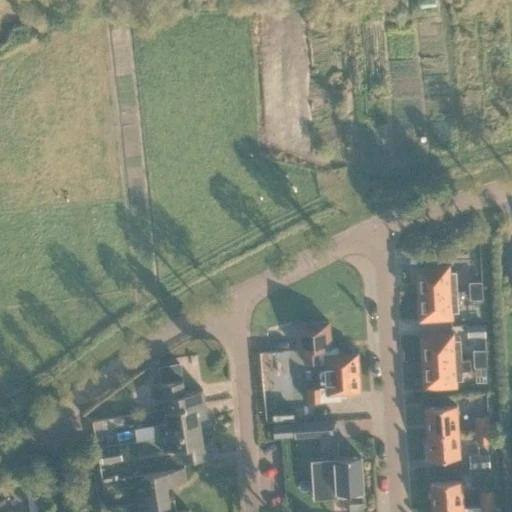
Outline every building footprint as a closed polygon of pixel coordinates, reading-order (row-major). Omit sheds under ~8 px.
[(417,266),(418,292),(456,289),(455,270),(450,270),(449,263),(417,266)] [(470,288),(483,287),(482,278),(469,279),(470,288)] [(484,297),(483,287),(470,288),(470,298),(484,297)] [(456,289),(418,292),(420,318),(453,316),(452,309),(458,308),(456,289)] [(329,320),(296,323),(299,348),(304,348),(305,361),(325,359),(326,372),(360,370),(358,350),(342,351),(342,348),(337,348),(337,346),(332,346),(329,320)] [(468,335),(486,334),(485,321),(467,322),(468,335)] [(462,357),(460,336),(454,336),(454,332),(421,334),(422,360),(462,357)] [(473,347),(474,356),(487,355),(487,347),(473,347)] [(487,355),(474,356),(474,365),(488,364),(487,355)] [(470,356),(462,357),(422,360),(424,386),(457,384),(456,378),(463,378),(462,367),(471,367),(470,356)] [(164,395),(166,407),(205,401),(203,388),(185,390),(183,377),(181,378),(179,361),(160,364),(162,381),(153,382),(156,396),(164,395)] [(360,370),(326,372),(327,385),(306,387),(307,401),(342,398),(342,395),(348,394),(347,391),(362,390),(360,370)] [(207,415),(205,401),(166,407),(168,420),(160,421),(162,435),(201,428),(199,416),(207,415)] [(426,406),(427,431),(459,429),(457,403),(426,406)] [(294,417),(294,404),(272,405),(273,419),(294,417)] [(475,415),(476,428),(490,427),(489,414),(475,415)] [(332,418),(293,421),(294,434),(294,435),(333,433),(332,418)] [(491,439),(490,427),(476,428),(477,440),(491,439)] [(201,428),(162,435),(164,448),(182,445),(184,459),(214,454),(211,440),(203,441),(201,428)] [(459,429),(427,431),(429,457),(460,455),(459,429)] [(102,461),(123,457),(120,443),(100,447),(102,461)] [(490,465),(490,451),(469,452),(470,466),(490,465)] [(334,457),(310,458),(313,497),(337,495),(337,491),(364,489),(361,455),(334,457)] [(138,487),(141,511),(166,511),(190,508),(172,511),(168,491),(167,484),(185,481),(183,467),(144,473),(146,486),(138,487)] [(38,477),(26,479),(29,496),(41,494),(38,477)] [(431,481),(433,507),(463,505),(462,479),(431,481)] [(480,503),(495,502),(494,489),(479,490),(480,503)] [(369,511),(369,500),(356,500),(356,511),(369,511)] [(495,511),(495,502),(480,503),(481,511),(495,511)]
